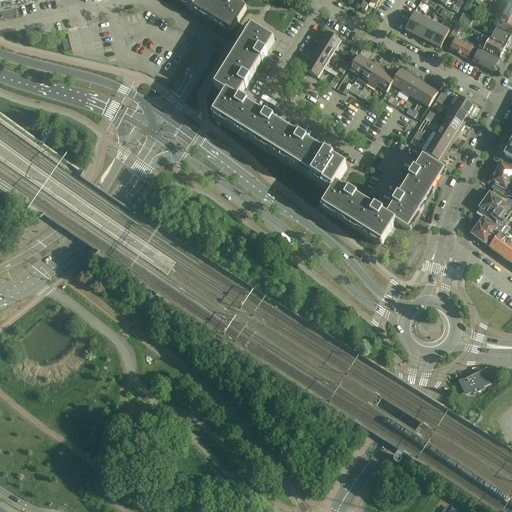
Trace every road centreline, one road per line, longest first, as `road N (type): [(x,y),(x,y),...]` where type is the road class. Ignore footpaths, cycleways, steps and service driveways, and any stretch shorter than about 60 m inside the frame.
road 1 (secondary): [(410,311),(378,294),(324,238),(164,115)]
road 2 (secondary): [(161,140),(403,325)]
road 3 (residential): [(398,158),(376,144),(367,158),(263,95),(322,4)]
road 4 (secondary): [(0,301),(78,244),(161,140)]
road 5 (secondary): [(143,127),(66,226),(0,270)]
road 6 (secondary): [(335,511),(417,382),(424,353)]
road 7 (secondary): [(164,115),(112,85),(0,53)]
road 8 (unclassified): [(164,115),(206,48),(195,32),(138,0)]
road 9 (secondary): [(0,71),(143,127)]
road 10 (tertiary): [(502,103),(463,177),(446,243)]
road 11 (residential): [(502,103),(378,38)]
road 12 (unclassified): [(133,0),(0,26)]
